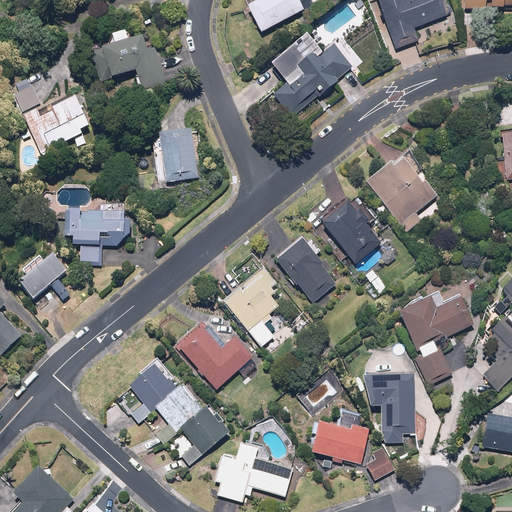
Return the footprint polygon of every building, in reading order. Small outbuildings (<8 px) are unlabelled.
[(250,7),(246,9),(260,36),(302,14),(299,7),(309,1),(307,0),(263,0),(259,3),(257,0),(247,0),(250,7)] [(373,0),(395,53),(418,43),(413,31),(445,18),(437,0),(373,0)] [(511,0),(461,0),(461,13),(482,14),(483,4),(489,4),(488,12),(500,12),(500,4),(511,4),(511,0)] [(302,37),(268,68),(285,86),(272,98),(290,119),(314,97),(319,102),(337,85),(335,83),(351,69),(330,46),(319,56),(302,37)] [(140,38),(86,57),(97,87),(134,74),(141,94),(167,85),(155,51),(146,54),(140,38)] [(27,81),(8,91),(20,116),(39,106),(27,81)] [(34,113),(20,120),(40,158),(80,137),(78,133),(87,129),(72,101),(48,114),(49,115),(38,121),(34,113)] [(191,135),(156,140),(162,186),(198,181),(191,135)] [(511,135),(498,137),(502,181),(511,180),(511,135)] [(386,164),(362,185),(405,234),(420,221),(414,215),(434,197),(422,183),(419,185),(399,161),(390,169),(386,164)] [(352,214),(343,205),(316,229),(334,249),(337,247),(355,266),(379,245),(363,227),(367,223),(355,210),(352,214)] [(98,216),(62,214),(61,242),(70,243),(70,261),(79,261),(78,266),(100,267),(101,249),(114,249),(120,244),(121,208),(99,207),(98,216)] [(297,240),(271,263),(292,287),(294,286),(312,306),(334,286),(318,268),(321,266),(297,240)] [(39,263),(14,287),(31,304),(32,303),(45,317),(69,295),(58,284),(67,275),(52,259),(43,267),(39,263)] [(261,269),(220,305),(259,350),(273,339),(262,327),(270,320),(266,316),(275,308),(268,299),(271,296),(265,289),(273,282),(261,269)] [(497,362),(481,376),(495,392),(511,377),(511,373),(510,371),(511,369),(511,277),(498,290),(505,299),(498,305),(495,302),(487,308),(495,317),(508,305),(511,308),(511,322),(506,316),(488,333),(509,357),(499,365),(497,362)] [(427,300),(396,314),(414,351),(416,350),(419,357),(413,359),(425,384),(443,376),(445,379),(451,376),(438,349),(435,351),(430,341),(439,337),(441,342),(470,328),(457,300),(432,312),(427,300)] [(0,303),(0,358),(20,338),(0,317),(0,311),(4,308),(0,303)] [(196,326),(173,347),(215,393),(237,372),(242,378),(254,367),(249,361),(251,360),(231,339),(218,351),(196,326)] [(153,411),(175,391),(152,365),(127,388),(149,412),(152,409),(153,411)] [(410,377),(360,378),(367,409),(377,409),(378,444),(402,444),(402,437),(412,437),(410,377)] [(178,432),(200,412),(193,404),(194,403),(179,387),(175,391),(153,411),(174,433),(177,431),(178,432)] [(200,412),(178,432),(200,456),(226,432),(219,425),(221,424),(213,415),(209,419),(202,410),(200,412)] [(511,421),(483,417),(478,449),(511,453),(511,421)] [(359,465),(366,431),(349,428),(348,433),(310,426),(308,436),(311,437),(308,455),(359,465)] [(232,458),(221,454),(212,482),(220,484),(215,496),(240,504),(243,497),(247,498),(250,489),(282,500),(292,471),(253,458),(255,452),(236,446),(232,458)] [(372,462),(363,467),(373,483),(393,472),(380,451),(369,457),(372,462)] [(35,467),(9,495),(20,504),(12,511),(68,511),(69,511),(65,509),(72,501),(35,467)]
